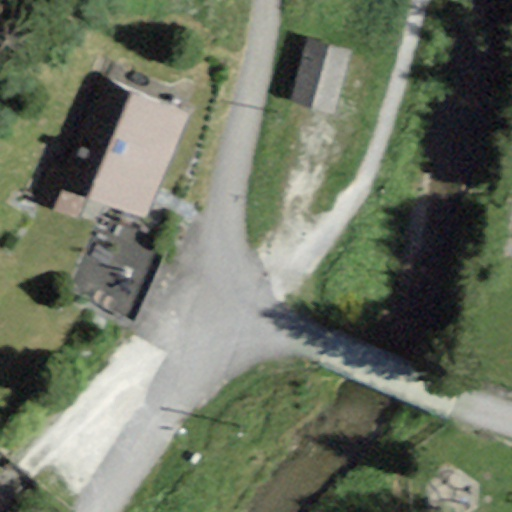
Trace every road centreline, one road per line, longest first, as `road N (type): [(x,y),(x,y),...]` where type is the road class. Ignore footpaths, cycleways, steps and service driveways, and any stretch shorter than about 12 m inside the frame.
road 1 (residential): [(271,0),(245,185),(262,325)]
road 2 (residential): [(109,511),(262,325)]
road 3 (residential): [(511,411),(472,407),(304,340)]
